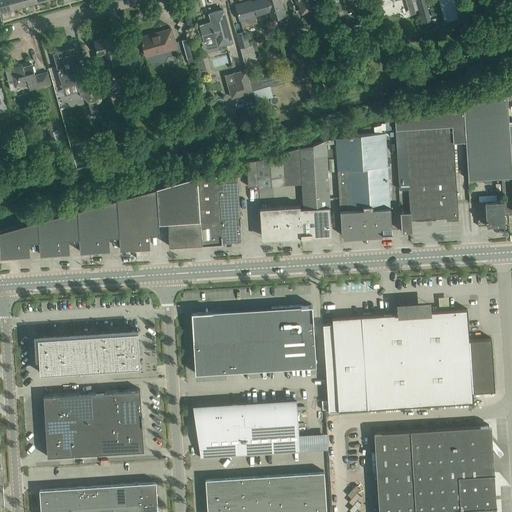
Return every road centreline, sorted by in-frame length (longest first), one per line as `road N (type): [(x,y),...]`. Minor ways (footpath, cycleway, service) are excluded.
road 1 (tertiary): [(168,274),(504,253)]
road 2 (unclassified): [(180,511),(168,274)]
road 3 (unclassified): [(17,511),(2,285)]
road 4 (tertiary): [(2,285),(168,274)]
road 5 (unclassified): [(511,416),(504,253)]
road 6 (residential): [(0,37),(138,0)]
